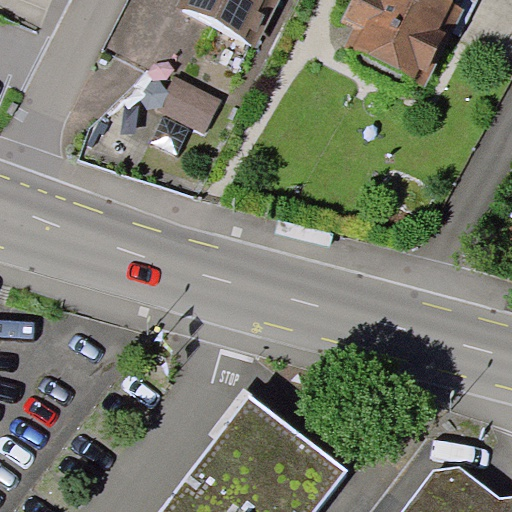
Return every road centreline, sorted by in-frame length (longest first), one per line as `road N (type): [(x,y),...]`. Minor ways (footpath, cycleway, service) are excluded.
road 1 (primary): [(511,360),(0,209)]
road 2 (residential): [(0,195),(106,0)]
